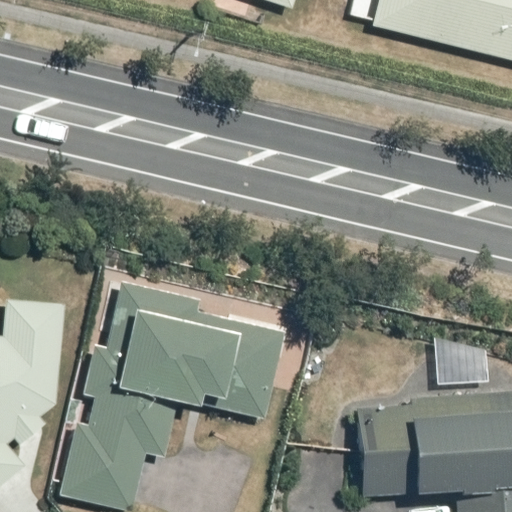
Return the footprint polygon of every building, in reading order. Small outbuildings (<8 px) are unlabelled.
[(511,0),(411,0),(511,28),(511,0)] [(224,301),(131,281),(122,324),(136,327),(121,399),(98,394),(92,421),(83,419),(66,497),(135,511),(137,511),(151,453),(175,458),(186,405),(268,423),(288,332),(220,317),(224,301)] [(0,511),(41,511),(32,510),(49,417),(58,418),(79,306),(14,294),(7,332),(0,331),(0,511)] [(444,339),(444,381),(491,381),(491,339),(444,339)] [(511,511),(511,398),(359,406),(364,498),(460,493),(460,511),(511,511)]
